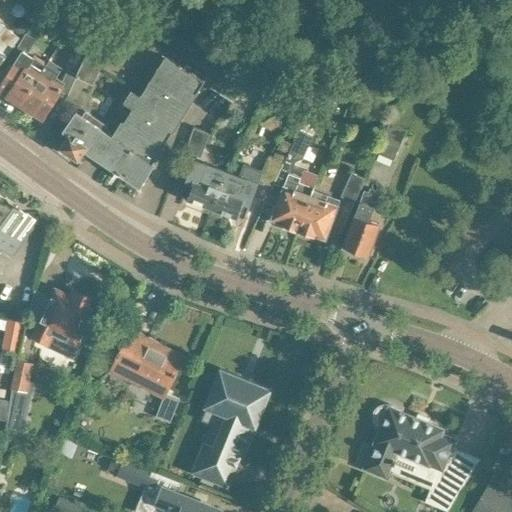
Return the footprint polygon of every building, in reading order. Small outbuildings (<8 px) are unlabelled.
[(66,11),(59,21),(69,27),(77,15),(66,11)] [(69,27),(68,30),(77,35),(87,19),(77,15),(69,27)] [(16,18),(13,22),(14,28),(18,32),(24,31),(28,26),(27,21),(22,17),(16,18)] [(0,23),(0,65),(20,38),(0,23)] [(92,85),(117,31),(100,25),(79,71),(78,71),(76,75),(75,77),(92,85)] [(21,55),(0,87),(0,89),(21,104),(47,64),(34,56),(28,52),(29,51),(32,46),(36,39),(26,32),(17,47),(24,51),(21,55)] [(109,125),(90,152),(117,169),(119,166),(141,179),(202,81),(149,48),(103,122),(109,125)] [(47,64),(21,104),(43,118),(57,97),(63,101),(75,77),(76,75),(69,71),(63,83),(55,78),(59,72),(63,66),(50,58),(47,64)] [(247,78),(222,68),(209,87),(232,102),(239,91),(247,78)] [(312,80),(304,96),(313,101),(321,84),(312,80)] [(74,113),(58,139),(64,142),(61,147),(78,159),(80,157),(84,160),(90,152),(109,125),(103,122),(85,111),(81,117),(74,113)] [(376,152),(393,160),(406,130),(389,123),(376,152)] [(209,132),(194,127),(185,151),(200,157),(209,132)] [(292,144),(274,183),(284,187),(276,206),(274,205),(272,211),(274,212),(272,219),(282,223),(282,224),(298,230),(311,197),(319,175),(303,170),(301,177),(290,173),(295,161),(303,158),(314,136),(299,129),(296,134),(292,144)] [(274,183),(292,144),(282,139),(273,158),(268,155),(261,170),(244,163),(240,175),(225,170),(224,173),(218,190),(212,206),(237,216),(238,211),(246,214),(256,185),(258,178),(273,186),(274,183)] [(218,190),(224,173),(225,170),(196,158),(183,190),(191,193),(189,197),(212,206),(218,190)] [(365,177),(352,172),(340,197),(353,203),(365,177)] [(379,192),(369,188),(368,191),(365,190),(343,247),(354,251),(356,254),(361,256),(365,255),(367,256),(379,224),(369,220),(379,192)] [(0,244),(10,252),(31,223),(32,223),(32,222),(32,221),(32,220),(31,218),(6,200),(5,202),(0,197),(0,244)] [(311,197),(298,230),(314,236),(317,227),(328,232),(336,213),(339,201),(327,197),(325,202),(311,197)] [(56,289),(40,322),(34,336),(71,353),(95,300),(79,293),(76,299),(56,289)] [(8,317),(3,350),(16,352),(22,319),(8,317)] [(118,351),(115,356),(118,358),(112,368),(142,383),(147,374),(169,386),(184,357),(146,338),(146,339),(132,332),(132,331),(131,331),(120,352),(118,351)] [(18,361),(13,388),(27,391),(29,382),(34,383),(37,364),(18,361)] [(205,442),(193,472),(228,486),(244,446),(252,426),(256,427),(271,389),(220,369),(205,406),(199,420),(212,425),(205,442)] [(0,399),(0,413),(6,414),(8,401),(0,399)] [(381,429),(364,469),(387,478),(389,472),(430,488),(425,502),(448,511),(480,458),(452,447),(456,440),(441,434),(443,429),(401,412),(402,410),(390,405),(384,404),(379,406),(375,409),(372,414),(373,421),(376,426),(381,429)] [(117,473),(116,475),(152,489),(157,476),(113,459),(109,469),(117,473)] [(511,511),(511,491),(491,479),(471,511),(511,511)] [(163,487),(157,502),(152,511),(219,511),(220,510),(163,487)] [(60,496),(55,509),(63,511),(79,511),(83,505),(60,496)]
